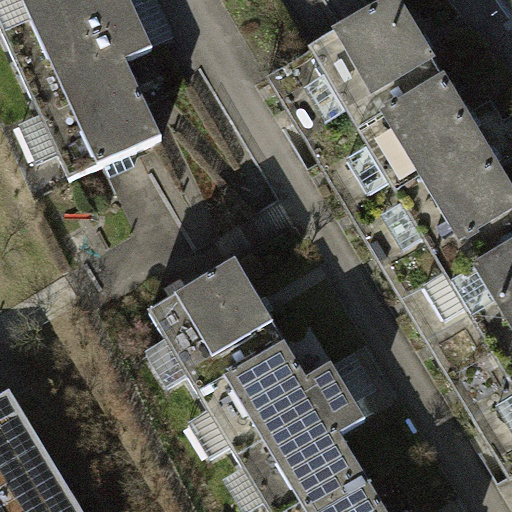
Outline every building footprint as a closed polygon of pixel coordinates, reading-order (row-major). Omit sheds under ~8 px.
[(0,0),(0,25),(9,46),(96,7),(92,0),(0,0)] [(9,46),(74,189),(160,150),(96,7),(9,46)] [(277,89),(397,288),(511,218),(511,195),(403,14),(277,89)] [(511,218),(397,288),(511,478),(511,218)] [(154,326),(225,444),(309,394),(238,276),(154,326)] [(225,444),(266,511),(379,511),(309,394),(225,444)] [(0,415),(0,511),(73,511),(12,409),(0,415)]
